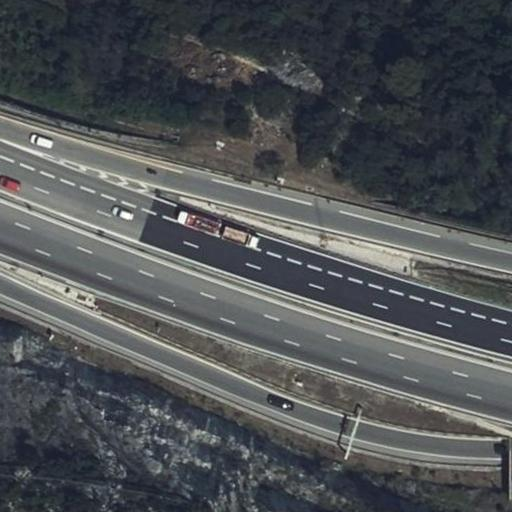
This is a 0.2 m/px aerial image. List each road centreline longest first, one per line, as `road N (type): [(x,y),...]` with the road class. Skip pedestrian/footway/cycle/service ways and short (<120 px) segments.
road 1 (motorway): [(0,285),(312,420),(389,442),(511,453)]
road 2 (motorway): [(0,226),(254,322),(511,398)]
road 3 (motorway): [(511,333),(323,280),(0,166)]
road 4 (motorway): [(511,260),(0,130)]
